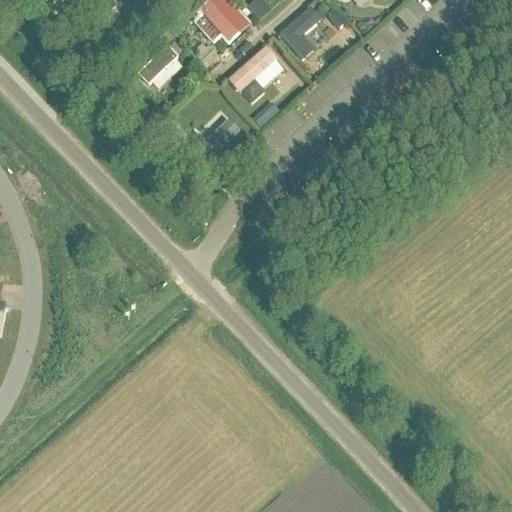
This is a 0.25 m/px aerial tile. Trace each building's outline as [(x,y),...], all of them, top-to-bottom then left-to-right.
[(114,14),(103,0),(67,0),(91,32),(114,14)] [(162,0),(168,3),(167,5),(179,11),(189,17),(194,9),(198,0),(162,0)] [(247,29),(221,0),(217,0),(200,16),(227,46),(247,29)] [(259,3),(248,13),(260,26),(271,15),(259,3)] [(322,27),(311,14),(280,40),(303,67),(315,56),(303,42),(322,27)] [(147,34),(135,46),(143,54),(155,43),(147,34)] [(350,37),(340,46),(348,55),(358,46),(350,37)] [(201,51),(195,56),(207,70),(217,62),(208,52),(205,55),(201,51)] [(168,52),(138,80),(148,90),(178,62),(168,52)] [(276,68),(265,55),(227,88),(238,101),(240,99),(251,112),(264,101),(253,88),(276,68)] [(96,64),(85,75),(102,92),(113,81),(112,80),(117,75),(108,66),(103,71),(96,64)] [(262,117),(251,126),(260,136),(271,127),(262,117)] [(192,148),(198,155),(194,159),(205,171),(238,141),(227,129),(204,150),(198,143),(192,148)] [(154,143),(166,155),(178,143),(166,132),(154,143)]
